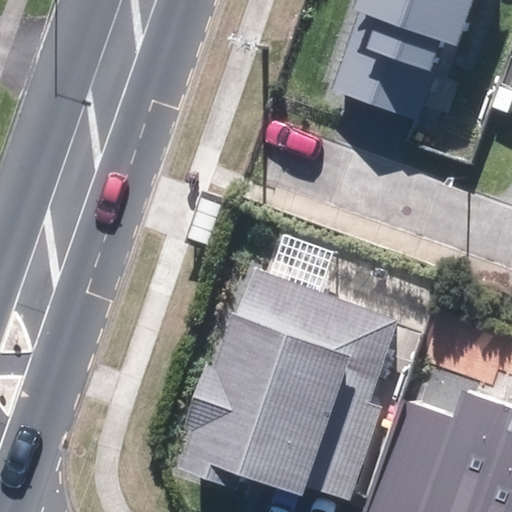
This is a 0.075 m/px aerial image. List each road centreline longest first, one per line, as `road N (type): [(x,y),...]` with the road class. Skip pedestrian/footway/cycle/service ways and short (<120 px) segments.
road 1 (secondary): [(143,0),(0,405)]
road 2 (residential): [(272,146),(511,230)]
